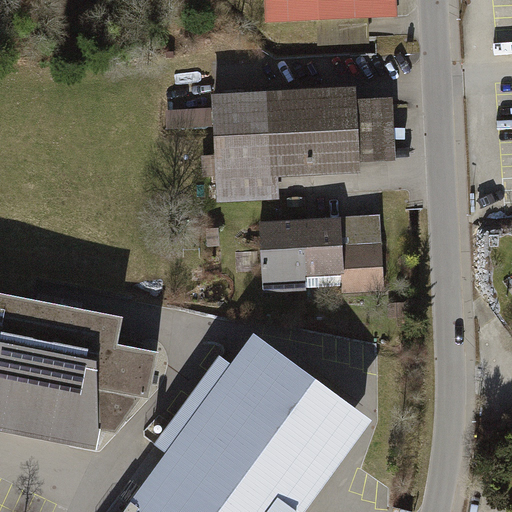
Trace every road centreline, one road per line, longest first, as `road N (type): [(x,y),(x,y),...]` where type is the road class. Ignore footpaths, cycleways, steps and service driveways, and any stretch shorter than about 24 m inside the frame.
road 1 (residential): [(436,511),(451,378),(433,0)]
road 2 (residential): [(92,511),(184,385),(196,346),(166,321),(44,294)]
